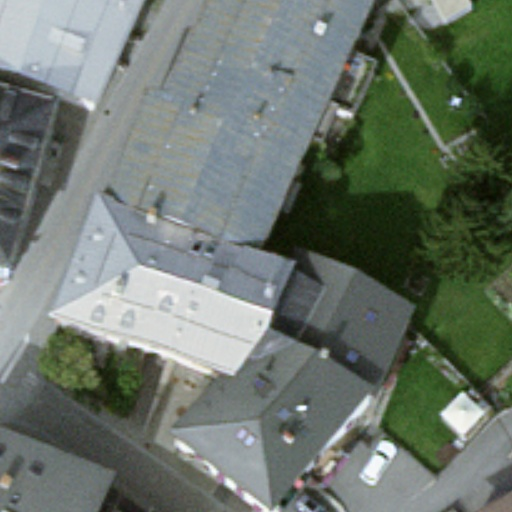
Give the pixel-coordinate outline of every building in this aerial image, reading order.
[(0,0),(0,89),(100,125),(153,2),(147,0),(0,0)] [(336,0),(225,0),(208,33),(347,93),(380,21),(336,0)] [(308,178),(347,93),(208,33),(163,122),(308,178)] [(263,284),(308,178),(163,122),(146,116),(103,222),(263,284)] [(0,302),(13,306),(60,139),(0,119),(0,302)] [(103,222),(96,220),(48,343),(218,406),(284,291),(263,284),(103,222)] [(218,406),(168,459),(235,511),(299,511),(377,427),(417,337),(295,269),(284,291),(218,406)] [(104,511),(0,465),(0,511),(104,511)]
